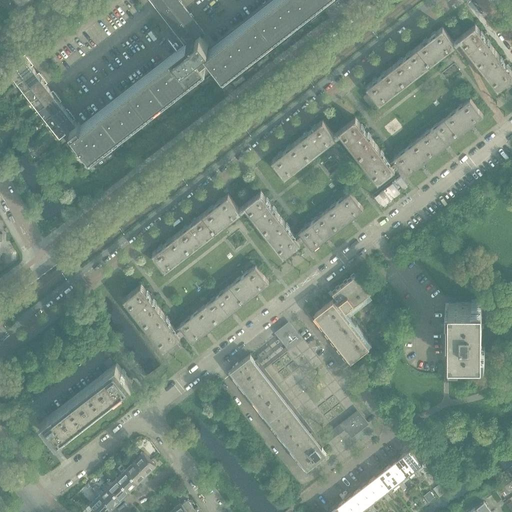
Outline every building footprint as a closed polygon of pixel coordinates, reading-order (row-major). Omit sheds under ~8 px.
[(84,0),(38,36),(45,44),(103,0),(84,0)] [(76,136),(69,141),(89,168),(211,74),(213,76),(220,71),(229,84),(230,83),(311,20),(336,0),(272,0),(205,52),(203,49),(208,46),(202,37),(205,35),(202,31),(203,30),(180,0),(149,0),(181,40),(184,44),(81,125),(78,122),(76,123),(70,128),(71,129),(76,136)] [(495,49),(490,43),(475,24),(458,37),(478,62),(495,49)] [(430,63),(455,43),(443,26),(417,46),(430,63)] [(405,82),(430,63),(417,46),(392,66),(405,82)] [(511,77),(511,71),(510,69),(495,49),(478,62),(498,88),(503,84),(507,89),(511,84),(511,82),(509,79),(511,77)] [(10,74),(29,59),(27,56),(25,57),(20,51),(0,66),(0,67),(2,69),(5,67),(10,74)] [(14,85),(34,69),(30,63),(32,62),(29,59),(10,74),(15,81),(12,83),(14,85)] [(405,82),(392,66),(385,71),(381,74),(378,77),(373,80),(367,85),(369,88),(371,90),(378,99),(379,101),(380,102),(381,101),(405,82)] [(24,92),(43,77),(41,74),(39,75),(34,69),(14,85),(15,87),(19,85),(24,92)] [(220,71),(213,76),(224,90),(231,85),(220,71)] [(28,103),(48,87),(44,81),(46,80),(43,77),(24,92),(29,99),(26,101),(28,103)] [(38,110),(57,95),(55,92),(53,93),(48,87),(28,103),(29,105),(33,103),(38,110)] [(378,99),(371,90),(363,96),(365,98),(370,105),(378,99)] [(42,121),(63,105),(58,99),(60,98),(57,95),(38,110),(43,116),(40,119),(42,121)] [(481,117),(483,115),(470,98),(444,118),(458,135),(460,133),(459,133),(464,130),(464,129),(475,120),(476,121),(476,120),(480,117),(481,117)] [(52,128),(71,113),(69,110),(67,111),(63,105),(42,121),(44,123),(47,121),(52,128)] [(70,128),(76,123),(72,117),(74,116),(71,113),(52,128),(57,135),(54,137),(56,140),(71,129),(70,128)] [(375,143),(370,136),(355,117),(338,130),(358,156),(375,143)] [(451,140),(455,136),(456,137),(458,135),(444,118),(419,138),(432,155),(434,153),(439,149),(450,140),(451,140)] [(310,156),(336,136),(323,120),(297,139),(310,156)] [(426,159),(430,156),(432,155),(419,138),(393,157),(394,158),(399,164),(407,174),(409,173),(409,172),(413,169),(414,169),(413,168),(425,159),(425,160),(426,159)] [(285,176),(310,156),(297,139),(272,159),(285,176)] [(395,168),(389,161),(375,143),(358,156),(378,181),(395,168)] [(399,164),(394,158),(389,161),(395,168),(399,164)] [(264,230),(281,217),(261,191),(244,204),(264,230)] [(344,222),(356,213),(356,214),(361,210),(363,208),(350,191),(325,211),(338,228),(340,227),(340,226),(344,223),(344,222)] [(216,230),(241,210),(228,193),(203,213),(216,230)] [(338,228),(325,211),(299,231),(304,238),(312,248),(315,246),(314,246),(319,242),(330,233),(331,233),(336,229),(336,230),(338,228)] [(216,230),(203,213),(178,232),(191,249),(216,230)] [(283,255),(300,242),(300,241),(295,235),(281,217),(264,230),(283,255)] [(304,238),(299,231),(295,235),(300,241),(304,238)] [(191,249),(178,232),(152,252),(165,269),(191,249)] [(269,282),(263,274),(256,265),(230,284),(243,302),(245,300),(250,296),(249,296),(261,287),(266,283),(266,284),(269,282)] [(369,345),(341,309),(345,307),(347,310),(371,291),(356,273),(333,292),(337,297),(334,299),(333,299),(315,313),(351,359),(369,345)] [(161,310),(156,303),(140,283),(124,294),(124,297),(144,323),(161,310)] [(224,315),(236,306),(236,307),(241,303),(243,302),(230,284),(205,304),(218,321),(220,320),(220,319),(225,316),(224,315)] [(481,357),(482,332),(482,302),(448,302),(448,357),(481,357)] [(199,335),(211,326),(216,322),(216,323),(218,321),(205,304),(179,324),(185,331),(192,341),(195,339),(199,335)] [(180,335),(175,328),(171,322),(161,310),(144,323),(164,348),(165,347),(175,340),(174,339),(180,335)] [(185,331),(179,324),(175,328),(180,335),(185,331)] [(298,337),(288,325),(279,332),(289,345),(298,337)] [(171,354),(180,347),(175,340),(165,347),(171,354)] [(327,452),(288,403),(250,354),(228,371),(305,470),(327,452)] [(57,442),(113,398),(132,383),(116,362),(115,363),(112,360),(106,364),(109,368),(104,372),(105,372),(53,412),(48,415),(45,412),(39,416),(42,420),(41,421),(57,442)] [(352,433),(365,423),(357,413),(345,423),(352,433)] [(422,463),(410,446),(405,450),(406,451),(402,453),(414,469),(416,467),(422,463)] [(156,464),(144,452),(134,461),(147,473),(156,464)] [(414,469),(402,453),(399,456),(399,455),(394,458),(407,475),(412,470),(415,474),(419,471),(416,467),(414,469)] [(407,475),(394,458),(390,462),(390,463),(387,465),(399,481),(401,479),(407,475)] [(147,473),(134,461),(126,469),(138,482),(147,473)] [(399,481),(387,465),(384,468),(383,467),(379,470),(391,487),(397,482),(400,486),(404,483),(401,479),(399,481)] [(138,482),(126,469),(117,478),(129,490),(138,482)] [(391,487),(379,470),(374,474),(375,475),(372,477),(384,492),(386,491),(391,487)] [(384,492),(372,477),(369,479),(368,478),(364,482),(376,498),(382,494),(385,497),(389,494),(386,491),(384,492)] [(129,490),(117,478),(108,486),(121,499),(129,490)] [(376,498),(364,482),(359,485),(360,486),(357,489),(369,504),(371,502),(376,498)] [(121,499),(108,486),(103,492),(101,490),(100,490),(95,486),(93,488),(112,507),(121,499)] [(106,511),(112,507),(93,488),(91,490),(96,495),(94,496),(96,498),(91,503),(82,511),(106,511)] [(369,504),(357,489),(354,491),(353,490),(349,494),(361,510),(367,506),(370,509),(374,506),(371,502),(369,504)] [(358,511),(361,510),(349,494),(344,497),(345,498),(342,500),(350,511),(358,511)] [(350,511),(342,500),(339,503),(338,502),(333,505),(338,511),(350,511)] [(490,511),(491,511),(487,507),(484,501),(475,507),(470,511),(490,511)] [(187,511),(181,503),(171,510),(172,511),(187,511)]
